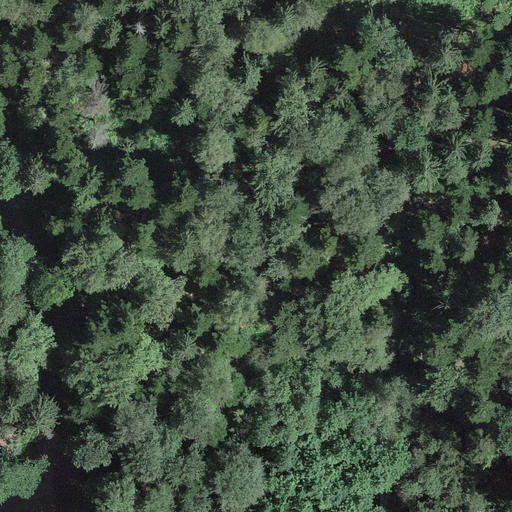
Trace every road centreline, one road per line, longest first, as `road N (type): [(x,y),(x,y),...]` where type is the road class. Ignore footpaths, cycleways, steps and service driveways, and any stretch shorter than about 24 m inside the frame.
road 1 (unclassified): [(0,212),(41,322),(56,511)]
road 2 (track): [(0,485),(40,321)]
